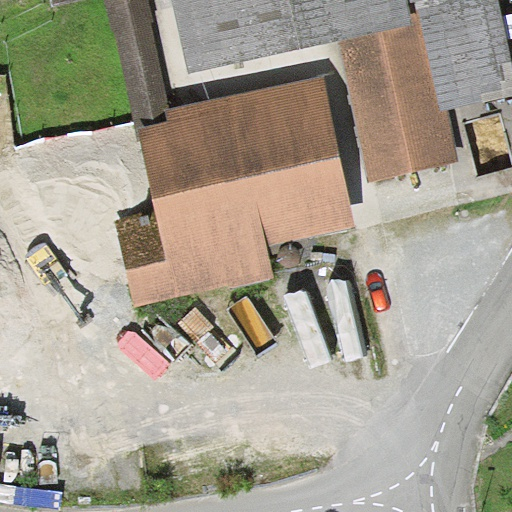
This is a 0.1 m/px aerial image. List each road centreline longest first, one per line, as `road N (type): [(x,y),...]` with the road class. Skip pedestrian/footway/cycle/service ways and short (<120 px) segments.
road 1 (residential): [(414,490),(511,308)]
road 2 (residential): [(414,490),(265,511)]
